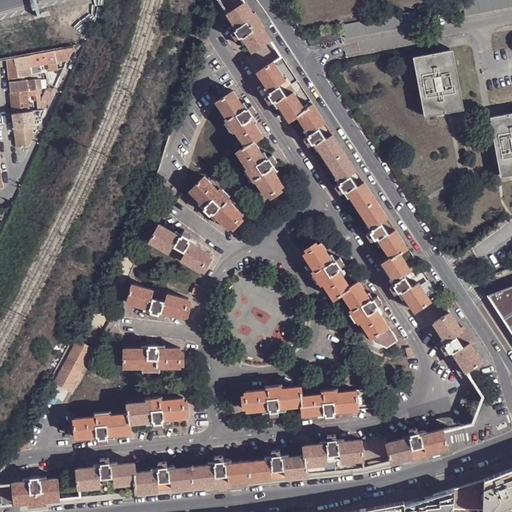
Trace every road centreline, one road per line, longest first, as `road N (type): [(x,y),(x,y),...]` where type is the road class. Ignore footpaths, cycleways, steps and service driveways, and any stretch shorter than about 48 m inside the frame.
road 1 (residential): [(260,0),(511,380)]
road 2 (tertiary): [(144,511),(345,490),(511,441)]
road 3 (residential): [(76,50),(13,195)]
